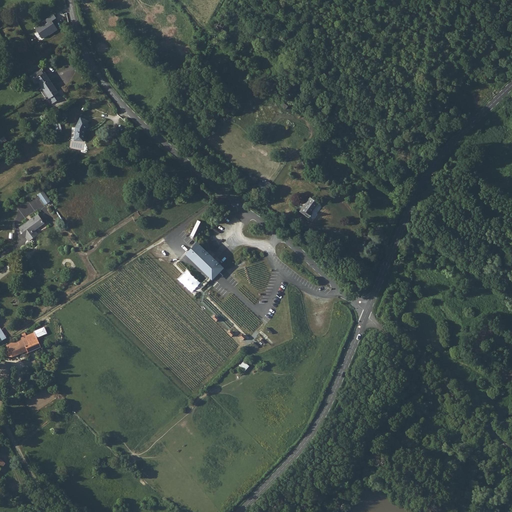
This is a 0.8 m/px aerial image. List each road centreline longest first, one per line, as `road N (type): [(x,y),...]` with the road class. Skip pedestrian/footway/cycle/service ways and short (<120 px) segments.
road 1 (track): [(350,0),(349,62),(344,75),(326,68),(318,74),(320,84),(330,95),(362,97),(410,121),(433,108),(407,115),(392,108),(404,94),(404,74),(391,51),(416,31),(419,66),(435,67),(457,48),(467,53),(479,31),(459,0)]
road 2 (tertiary): [(365,313),(426,175),(511,83)]
road 3 (unclassified): [(225,194),(123,106),(91,63),(69,0)]
road 4 (tertiary): [(239,511),(315,429),(365,313)]
road 5 (unclassified): [(365,313),(511,451)]
road 6 (track): [(0,343),(164,238)]
road 7 (unclassified): [(365,313),(225,194)]
road 8 (unknown): [(371,242),(343,206),(321,193),(293,190),(286,210),(341,233)]
road 9 (track): [(218,35),(240,24),(299,41),(306,34),(299,24),(277,24),(262,10),(279,0)]
road 10 (track): [(147,129),(173,99),(195,89),(223,0)]
